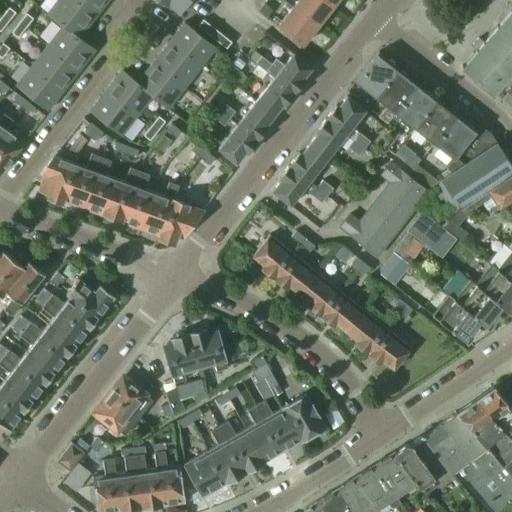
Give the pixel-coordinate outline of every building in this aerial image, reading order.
[(72,0),(57,0),(47,12),(95,50),(95,49),(80,37),(95,17),(72,0)] [(72,0),(95,17),(108,0),(72,0)] [(160,0),(179,15),(190,0),(160,0)] [(316,27),(333,6),(325,0),(296,0),(292,6),(316,27)] [(511,37),(511,2),(510,1),(506,7),(511,11),(498,25),(511,37)] [(272,9),(264,3),(259,10),(266,16),(272,9)] [(316,27),(292,6),(277,25),(302,45),(316,27)] [(13,16),(16,12),(9,7),(2,16),(9,21),(13,16)] [(95,50),(47,12),(47,13),(63,26),(48,45),(79,69),(95,50)] [(33,18),(27,13),(19,22),(26,27),(33,18)] [(0,30),(1,31),(9,21),(2,16),(0,19),(0,30)] [(198,25),(208,33),(213,27),(203,19),(198,25)] [(18,37),(26,27),(19,22),(13,30),(12,32),(18,37)] [(216,47),(184,22),(168,43),(200,68),(216,47)] [(511,68),(511,37),(498,25),(484,42),(479,38),(476,41),(509,71),(511,68)] [(222,34),(213,27),(208,33),(217,41),(222,34)] [(232,42),(222,34),(217,41),(227,48),(232,42)] [(509,71),(476,41),(471,46),(477,51),(463,66),(462,65),(462,66),(492,92),(509,71)] [(10,48),(3,43),(2,44),(0,46),(0,55),(2,57),(10,48)] [(200,68),(168,43),(152,63),(184,87),(200,68)] [(79,69),(48,45),(32,64),(64,89),(79,69)] [(376,96),(398,67),(381,54),(378,52),(355,81),(358,83),(376,96)] [(311,68),(305,63),(292,53),(274,76),(295,92),(305,80),(303,79),(311,68)] [(184,87),(152,63),(138,81),(122,69),(121,70),(168,107),(184,87)] [(64,89),(32,64),(16,85),(22,89),(48,110),(64,89)] [(396,112),(418,83),(398,67),(376,96),(396,112)] [(168,107),(121,70),(115,78),(106,90),(137,115),(152,96),(168,108),(168,107)] [(284,106),(295,92),(274,76),(255,100),(274,114),(282,104),(284,106)] [(0,90),(5,94),(10,87),(0,80),(0,90)] [(415,127),(436,97),(418,83),(396,112),(415,127)] [(511,108),(511,106),(511,86),(501,99),(511,108)] [(137,115),(106,90),(102,95),(90,110),(121,135),(137,115)] [(12,99),(21,106),(26,100),(17,92),(12,99)] [(326,118),(346,134),(352,127),(365,110),(347,96),(338,107),(336,105),(326,118)] [(436,143),(458,113),(436,97),(415,127),(436,143)] [(36,107),(26,100),(21,106),(31,114),(36,107)] [(265,126),(274,114),(255,100),(237,123),(258,140),(268,127),(265,126)] [(225,103),(219,110),(229,119),(235,112),(225,103)] [(229,119),(219,110),(213,118),(223,126),(229,119)] [(454,158),(477,129),(458,113),(436,143),(454,158)] [(0,120),(0,136),(6,129),(12,120),(5,114),(0,120)] [(157,131),(165,121),(159,116),(151,126),(157,131)] [(328,157),(346,134),(326,118),(316,131),(318,132),(310,143),(328,157)] [(89,137),(97,127),(91,122),(83,132),(89,137)] [(171,123),(166,129),(176,137),(181,130),(171,123)] [(247,153),(258,140),(237,123),(218,148),(236,163),(245,151),(247,153)] [(451,172),(496,141),(490,132),(480,125),(477,129),(454,158),(447,167),(451,172)] [(150,140),(157,131),(151,126),(144,135),(150,140)] [(96,142),(103,132),(97,127),(89,137),(96,142)] [(369,141),(352,127),(346,134),(353,140),(364,147),(369,141)] [(0,172),(23,141),(6,129),(0,136),(0,172)] [(164,135),(155,146),(163,151),(171,140),(164,135)] [(358,154),(364,147),(353,140),(348,146),(358,154)] [(124,153),(127,145),(116,141),(113,149),(124,153)] [(461,204),(511,173),(511,165),(496,141),(451,172),(442,177),(461,204)] [(196,143),(191,149),(200,157),(206,150),(196,143)] [(309,180),(328,157),(310,143),(301,154),(299,152),(289,165),(309,180)] [(139,149),(127,145),(124,153),(136,157),(139,149)] [(210,164),(215,158),(206,150),(200,157),(210,164)] [(83,205),(101,156),(91,153),(86,167),(76,163),(62,201),(63,202),(64,198),(83,205)] [(62,201),(76,163),(54,156),(40,173),(44,175),(39,189),(47,192),(46,195),(62,201)] [(103,212),(115,178),(106,174),(111,160),(101,156),(83,205),(103,212)] [(378,255),(429,190),(392,161),(382,174),(390,180),(360,220),(351,213),(341,225),(378,255)] [(309,180),(289,165),(279,178),(281,179),(272,191),(290,205),(304,188),(309,181),(309,180)] [(122,219),(140,170),(130,167),(124,181),(115,178),(103,212),(122,219)] [(141,226),(153,192),(144,188),(150,174),(140,170),(122,219),(141,226)] [(500,208),(511,199),(511,173),(461,204),(458,206),(466,212),(492,196),(500,208)] [(363,199),(369,205),(389,180),(383,175),(363,199)] [(322,180),(316,187),(326,195),(332,188),(322,180)] [(156,232),(174,183),(169,181),(164,195),(153,192),(141,226),(156,232)] [(326,195),(316,187),(309,181),(304,188),(321,202),(326,195)] [(182,237),(203,210),(173,199),(179,185),(174,183),(156,232),(159,233),(158,237),(175,243),(178,235),(182,237)] [(409,229),(444,256),(458,237),(423,211),(409,229)] [(498,215),(482,226),(491,233),(501,219),(498,215)] [(305,238),(296,230),(291,237),(300,244),(305,238)] [(401,256),(417,236),(410,230),(394,250),(401,256)] [(274,277),(293,253),(269,234),(252,256),(263,264),(262,267),(274,277)] [(315,245),(305,238),(300,244),(310,252),(315,245)] [(3,251),(0,255),(0,296),(2,298),(7,292),(24,267),(3,251)] [(380,274),(394,285),(410,265),(393,251),(380,269),(380,274)] [(299,293),(317,272),(293,253),(274,277),(287,287),(289,285),(299,293)] [(349,266),(355,271),(363,261),(356,256),(349,266)] [(511,258),(511,259),(509,256),(499,268),(511,279),(511,258)] [(362,276),(369,266),(363,261),(355,271),(362,276)] [(21,303),(44,274),(29,262),(24,267),(7,292),(13,297),(3,308),(12,315),(21,303)] [(511,308),(511,279),(499,268),(496,267),(491,273),(487,270),(477,284),(504,306),(511,311),(511,308)] [(64,276),(58,271),(50,280),(56,286),(64,276)] [(321,314),(340,290),(317,272),(299,293),(310,302),(308,304),(321,314)] [(103,287),(101,285),(96,292),(78,278),(66,293),(70,295),(98,317),(114,296),(112,294),(113,293),(104,285),(103,287)] [(504,306),(477,284),(474,282),(469,288),(465,285),(455,298),(483,321),(489,325),(500,311),(504,306)] [(47,300),(52,294),(44,288),(39,294),(47,300)] [(347,331),(364,309),(340,290),(321,314),(334,325),(336,323),(347,331)] [(98,317),(70,295),(64,302),(53,293),(52,294),(47,300),(86,332),(98,317)] [(483,321),(455,298),(449,293),(433,314),(467,341),(483,321)] [(42,306),(47,300),(39,294),(34,301),(42,306)] [(399,313),(406,304),(400,299),(392,308),(399,313)] [(47,300),(42,306),(54,316),(48,323),(75,346),(86,332),(47,300)] [(413,309),(406,304),(399,313),(405,318),(413,309)] [(369,352),(387,327),(364,309),(347,331),(357,340),(356,342),(369,352)] [(25,328),(30,322),(21,314),(16,320),(25,328)] [(20,334),(25,328),(16,320),(11,327),(20,334)] [(75,346),(48,323),(42,330),(31,321),(30,322),(25,328),(64,359),(75,346)] [(193,332),(190,333),(199,366),(214,362),(217,370),(227,367),(217,332),(208,334),(206,328),(203,329),(200,327),(196,329),(193,332)] [(411,347),(387,327),(369,352),(381,362),(382,360),(393,368),(411,347)] [(25,328),(20,334),(32,344),(26,351),(54,373),(64,359),(25,328)] [(199,366),(190,333),(187,334),(183,332),(178,333),(176,336),(172,338),(174,344),(164,346),(174,382),(185,379),(183,371),(199,366)] [(54,373),(26,351),(20,358),(9,349),(8,349),(3,356),(43,387),(54,373)] [(255,368),(259,366),(266,362),(262,355),(251,361),(255,368)] [(3,356),(0,359),(0,364),(10,372),(4,379),(32,401),(43,387),(3,356)] [(278,384),(266,362),(259,366),(265,377),(270,388),(278,384)] [(265,377),(259,366),(255,368),(252,370),(258,381),(265,377)] [(145,393),(126,379),(123,376),(109,394),(138,416),(143,410),(136,405),(145,393)] [(32,401),(4,379),(0,383),(0,398),(21,415),(32,401)] [(240,393),(236,386),(225,392),(229,400),(240,393)] [(184,409),(176,387),(165,391),(173,413),(184,409)] [(511,429),(511,409),(493,387),(480,396),(482,400),(480,402),(507,434),(511,429)] [(203,389),(192,395),(196,402),(207,396),(203,389)] [(219,405),(229,400),(225,392),(215,398),(219,405)] [(306,393),(282,406),(300,438),(301,440),(325,426),(306,393)] [(138,416),(109,394),(95,411),(117,429),(126,417),(133,422),(138,416)] [(0,398),(0,421),(10,429),(21,415),(0,398)] [(300,438),(282,406),(272,412),(264,399),(256,404),(281,449),(300,438)] [(511,477),(511,440),(507,434),(480,402),(474,407),(470,403),(457,412),(511,478),(511,477)] [(173,414),(169,403),(161,406),(166,417),(173,414)] [(281,449),(256,404),(247,409),(255,422),(245,428),(264,460),(281,449)] [(192,421),(203,415),(199,408),(188,414),(192,421)] [(511,478),(457,412),(456,411),(454,413),(424,434),(451,471),(461,483),(465,481),(489,511),(496,511),(511,499),(511,478)] [(182,427),(192,421),(188,414),(178,420),(182,427)] [(264,460),(245,428),(235,433),(227,420),(219,425),(245,470),(264,460)] [(245,470),(219,425),(210,430),(218,443),(207,449),(226,481),(245,470)] [(451,471),(424,434),(422,435),(422,436),(421,436),(418,437),(414,440),(413,442),(412,443),(410,444),(434,476),(438,481),(442,480),(448,475),(450,472),(451,471)] [(96,451),(103,441),(97,436),(90,445),(89,446),(96,451)] [(80,438),(75,444),(84,452),(89,446),(90,445),(80,438)] [(75,444),(71,441),(56,460),(69,471),(84,452),(75,444)] [(153,444),(154,451),(164,450),(166,450),(165,442),(153,444)] [(434,476),(410,444),(409,445),(410,445),(409,445),(405,444),(395,452),(419,482),(421,486),(434,476)] [(144,445),(132,447),(133,455),(143,453),(146,453),(144,445)] [(133,455),(132,447),(120,448),(121,456),(124,456),(133,455)] [(226,481),(207,449),(184,462),(203,495),(226,481)] [(183,500),(178,464),(167,465),(164,450),(154,451),(156,467),(157,467),(162,503),(183,500)] [(419,482),(395,452),(394,451),(378,461),(381,466),(378,468),(396,496),(419,482)] [(157,467),(156,467),(146,468),(143,453),(133,455),(141,506),(162,503),(157,467)] [(141,506),(133,455),(124,456),(126,471),(115,473),(114,473),(120,509),(141,506)] [(114,473),(115,473),(113,457),(102,459),(105,474),(93,476),(98,511),(102,511),(120,509),(114,473)] [(396,496),(378,468),(374,471),(371,466),(356,475),(377,508),(396,496)] [(371,511),(377,508),(356,475),(341,485),(344,490),(340,492),(353,511),(371,511)] [(353,511),(340,492),(336,495),(333,490),(318,500),(326,511),(353,511)] [(326,511),(318,500),(305,508),(303,511),(326,511)]
